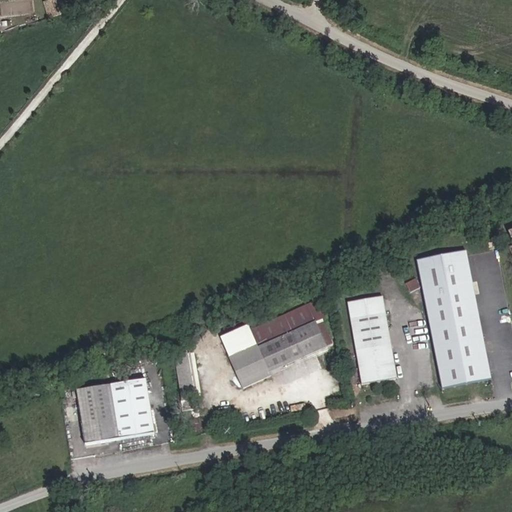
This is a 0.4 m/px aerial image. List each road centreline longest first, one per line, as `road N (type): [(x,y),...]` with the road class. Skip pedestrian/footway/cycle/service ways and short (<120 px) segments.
road 1 (unclassified): [(511,403),(96,474),(0,510)]
road 2 (tertiary): [(511,98),(419,65),(285,0)]
road 3 (track): [(0,148),(131,0)]
